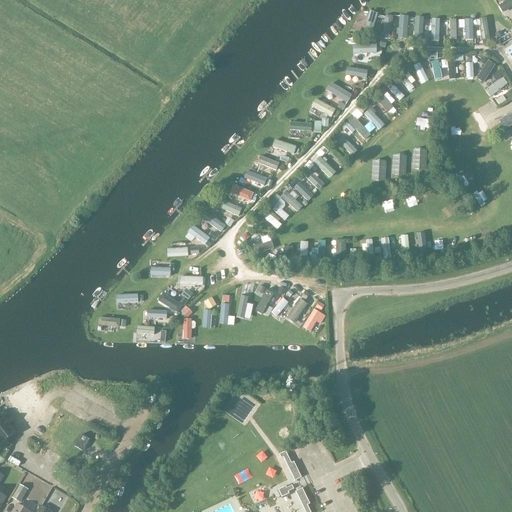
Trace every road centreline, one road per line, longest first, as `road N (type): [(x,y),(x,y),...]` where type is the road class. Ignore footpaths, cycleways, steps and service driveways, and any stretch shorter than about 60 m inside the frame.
road 1 (residential): [(83,511),(129,432),(53,390),(16,446)]
road 2 (unclassified): [(401,511),(346,405),(339,307),(352,291)]
road 3 (unclassified): [(511,265),(422,288),(352,291)]
